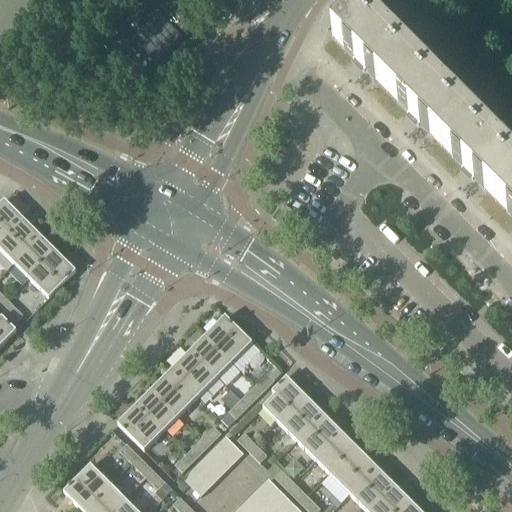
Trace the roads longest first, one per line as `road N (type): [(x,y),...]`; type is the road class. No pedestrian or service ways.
road 1 (tertiary): [(511,472),(278,285),(168,220)]
road 2 (residential): [(51,420),(168,220)]
road 3 (residential): [(340,214),(378,153),(305,76),(265,49)]
road 4 (residential): [(265,49),(168,220)]
road 5 (tertiary): [(168,220),(0,132)]
